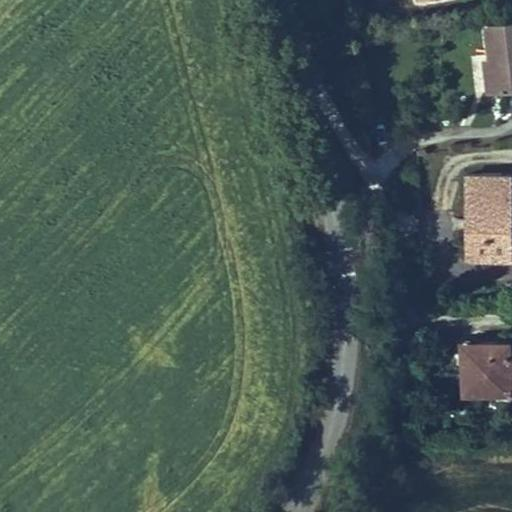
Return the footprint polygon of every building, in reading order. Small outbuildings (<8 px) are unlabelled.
[(411,0),(413,9),(417,8),(418,11),(454,4),(453,2),(457,1),(456,0),(411,0)] [(505,70),(511,105),(511,104),(511,30),(498,33),(505,70)] [(511,105),(505,70),(495,72),(501,107),(511,105)] [(511,171),(486,173),(489,255),(511,254),(511,171)] [(488,382),(511,381),(511,334),(486,335),(488,382)]
